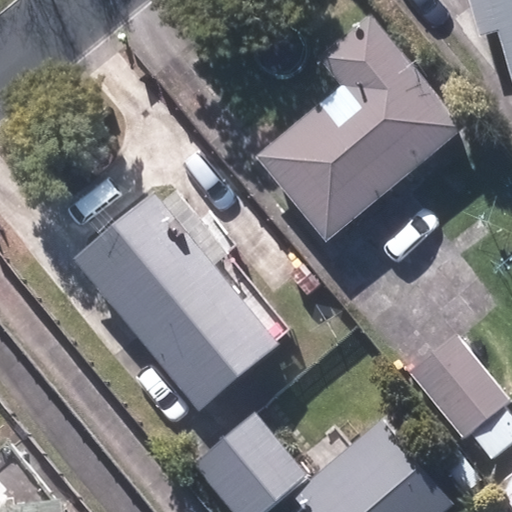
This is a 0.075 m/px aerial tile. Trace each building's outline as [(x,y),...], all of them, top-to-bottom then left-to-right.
[(511,0),(473,0),(486,37),(509,30),(511,39),(511,0)] [(324,47),(348,77),(260,148),(333,239),(476,123),(405,36),(378,2),(324,47)] [(166,186),(81,255),(204,407),(289,338),(166,186)] [(415,368),(468,436),(476,430),(497,458),(511,446),(511,399),(460,333),(415,368)] [(259,406),(195,462),(239,511),(264,511),(314,468),(259,406)] [(397,418),(302,494),(316,511),(447,511),(463,500),(397,418)] [(0,511),(81,511),(79,496),(39,502),(0,457),(0,511)] [(511,467),(498,479),(511,498),(511,467)]
